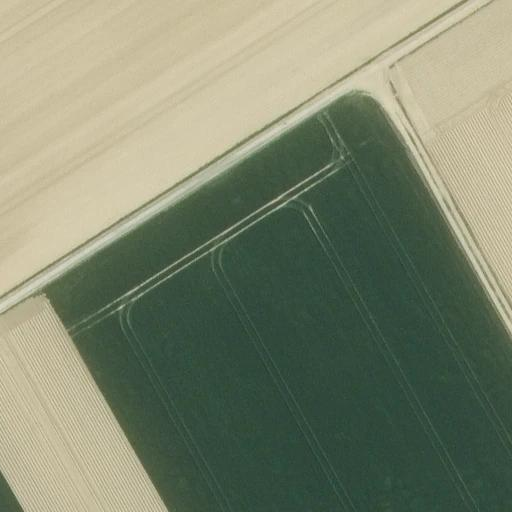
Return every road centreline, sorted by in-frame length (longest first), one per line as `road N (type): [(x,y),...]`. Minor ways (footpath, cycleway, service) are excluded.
road 1 (track): [(368,77),(0,312)]
road 2 (track): [(511,333),(368,77)]
road 3 (track): [(368,77),(488,0)]
